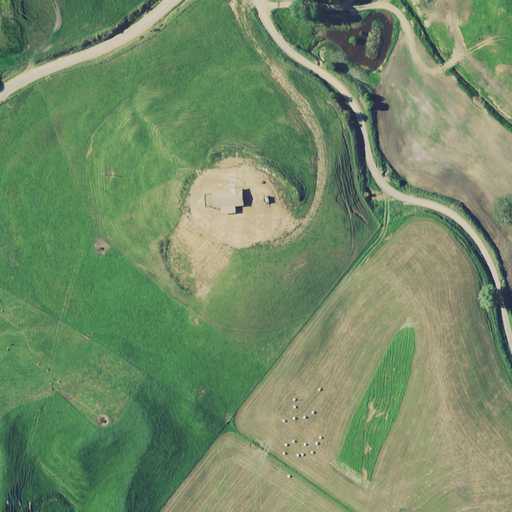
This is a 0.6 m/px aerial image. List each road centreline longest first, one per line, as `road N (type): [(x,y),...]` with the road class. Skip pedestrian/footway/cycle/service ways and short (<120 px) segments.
road 1 (unclassified): [(260,0),(273,28),(344,91),(372,153),(408,192),(454,209),(511,345)]
road 2 (unclassified): [(0,86),(121,36),(171,0)]
